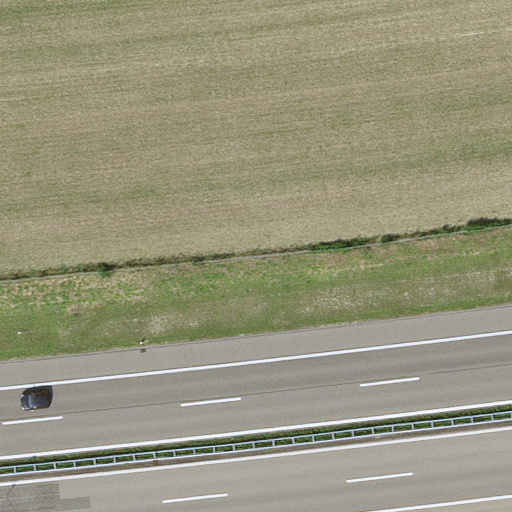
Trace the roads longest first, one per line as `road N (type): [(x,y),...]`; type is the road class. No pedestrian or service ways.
road 1 (motorway): [(511,368),(0,425)]
road 2 (motorway): [(70,511),(511,465)]
